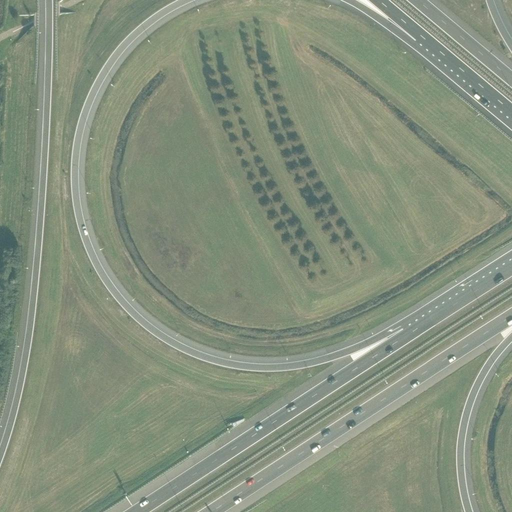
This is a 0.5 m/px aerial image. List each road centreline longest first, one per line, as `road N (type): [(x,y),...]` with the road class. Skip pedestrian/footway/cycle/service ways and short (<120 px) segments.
road 1 (motorway): [(436,315),(313,362),(249,367),(179,346),(118,297),(91,255),(78,213),(78,140),(100,79),(125,45),(187,0)]
road 2 (motorway): [(47,0),(30,324),(0,454)]
road 3 (motorway): [(210,511),(511,316)]
road 4 (motorway): [(436,315),(136,511)]
road 5 (motorway): [(468,511),(461,437),(475,390),(511,338)]
road 6 (motorway): [(511,79),(416,0)]
